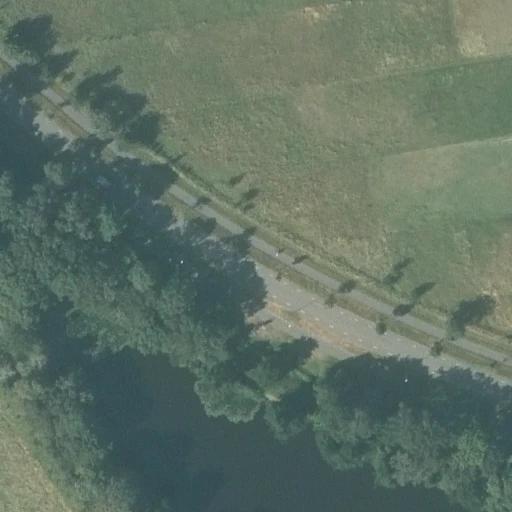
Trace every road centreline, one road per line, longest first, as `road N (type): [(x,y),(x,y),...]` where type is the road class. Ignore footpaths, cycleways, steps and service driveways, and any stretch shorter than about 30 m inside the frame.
road 1 (tertiary): [(0,92),(197,243),(277,291),(370,339),(511,393)]
road 2 (unknown): [(116,511),(0,334)]
